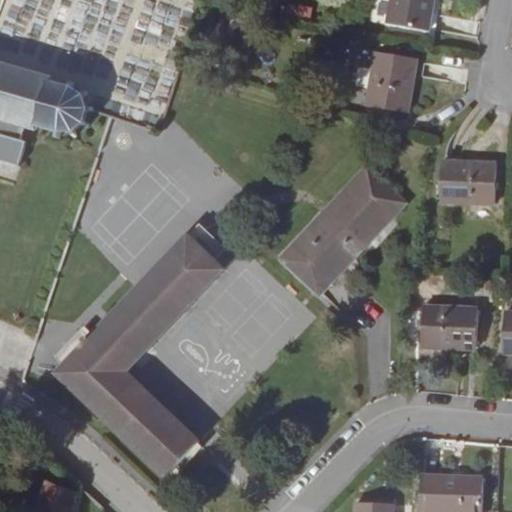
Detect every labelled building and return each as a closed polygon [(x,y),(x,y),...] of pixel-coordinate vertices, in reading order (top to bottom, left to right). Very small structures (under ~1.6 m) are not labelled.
[(392,0),(388,25),(428,32),(434,0),(392,0)] [(145,2),(140,29),(176,35),(180,8),(145,2)] [(377,53),(367,107),(408,114),(417,60),(377,53)] [(0,142),(9,145),(15,124),(28,128),(35,130),(37,125),(56,131),(54,138),(59,139),(61,132),(70,131),(72,138),(76,137),(75,130),(82,125),(88,128),(90,125),(84,122),(88,111),(93,112),(94,108),(87,108),(84,99),(90,95),(87,91),(81,96),(73,90),(75,83),(70,82),(68,88),(50,83),(51,79),(0,64),(0,142)] [(441,203),(496,204),(497,165),(442,163),(441,203)] [(404,204),(367,168),(282,258),(319,294),(404,204)] [(127,373),(225,268),(189,234),(57,375),(166,477),(200,442),(127,373)] [(423,308),(422,348),(477,350),(478,309),(423,308)] [(511,313),(505,313),(503,354),(511,354),(511,313)] [(421,476),(420,511),(482,511),(484,478),(421,476)] [(38,511),(72,511),(76,495),(47,485),(38,511)] [(393,511),(394,505),(356,503),(355,511),(393,511)]
